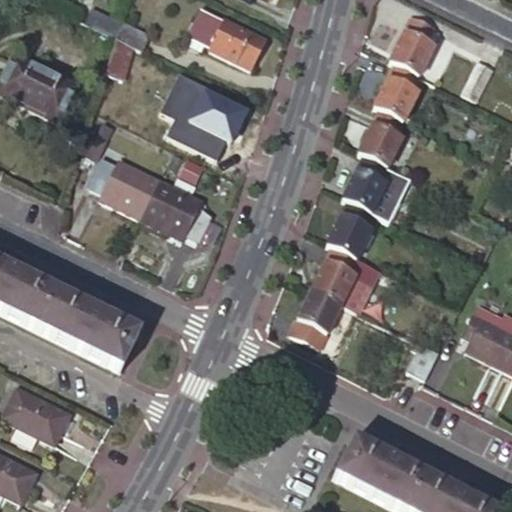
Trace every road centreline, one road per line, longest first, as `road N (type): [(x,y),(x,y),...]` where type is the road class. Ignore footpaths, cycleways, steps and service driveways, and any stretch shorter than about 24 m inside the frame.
road 1 (residential): [(332,0),(221,343)]
road 2 (residential): [(221,343),(511,476)]
road 3 (residential): [(0,225),(221,343)]
road 4 (unknown): [(180,418),(0,329)]
road 5 (residential): [(221,343),(128,511)]
